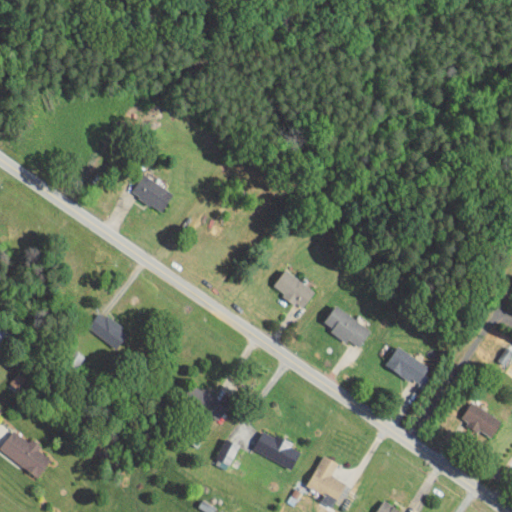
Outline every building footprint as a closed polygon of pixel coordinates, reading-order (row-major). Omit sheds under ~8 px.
[(120,186),(149,206),(162,188),(132,168),(120,186)] [(304,286),(292,277),(275,263),(262,280),(291,303),(304,286)] [(360,325),(325,299),(312,317),(347,343),(360,325)] [(106,341),(116,324),(86,306),(76,323),(106,341)] [(374,360),(408,378),(418,359),(384,342),(374,360)] [(449,412),(480,432),(491,415),(460,395),(449,412)] [(280,462),(289,445),(279,440),(281,436),(251,422),(241,443),(280,462)] [(31,438),(21,430),(17,435),(2,423),(0,425),(0,450),(26,471),(40,453),(27,442),(31,438)] [(205,452),(220,457),(227,436),(212,431),(205,452)] [(334,475),(320,468),(327,454),(312,447),(295,479),(312,488),(309,494),(321,501),(334,475)] [(366,511),(401,511),(373,492),(361,508),(366,511)]
